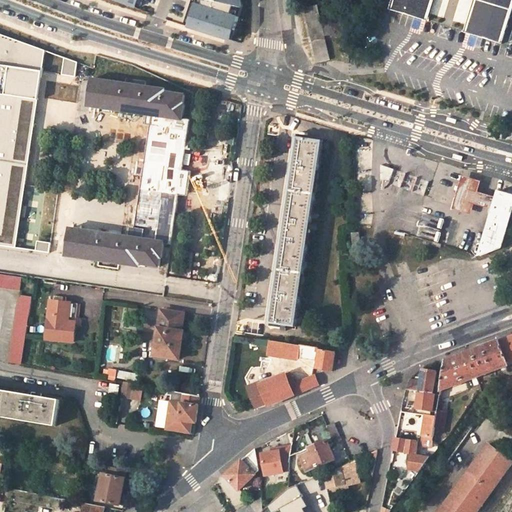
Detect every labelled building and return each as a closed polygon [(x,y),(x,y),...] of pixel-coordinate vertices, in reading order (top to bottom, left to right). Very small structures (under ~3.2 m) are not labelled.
[(181,23),(232,38),(242,10),(240,0),(195,0),(197,5),(187,2),(181,23)] [(392,0),(390,10),(426,21),(432,0),(392,0)] [(511,0),(478,0),(468,31),(467,33),(500,44),(511,6),(511,0)] [(317,65),(330,61),(324,36),(347,35),(346,23),(322,24),(317,5),(303,8),(317,65)] [(0,245),(19,248),(44,41),(0,35),(0,245)] [(64,58),(60,73),(74,77),(78,62),(64,58)] [(93,81),(89,107),(161,117),(153,173),(151,172),(151,177),(149,177),(149,180),(150,180),(150,184),(151,184),(143,239),(71,229),(67,256),(145,266),(145,264),(159,266),(160,257),(162,257),(164,244),(171,245),(178,195),(177,194),(181,170),(183,170),(190,120),(183,119),(185,106),(184,106),(185,96),(171,94),(171,92),(93,81)] [(299,138),(272,323),(296,326),(323,141),(299,138)] [(490,209),(493,197),(476,193),(479,182),(460,177),(451,210),(471,215),(474,204),(490,209)] [(424,195),(427,182),(421,180),(418,193),(424,195)] [(502,247),(511,213),(511,195),(495,191),(493,197),(490,209),(483,232),(475,259),(502,247)] [(358,233),(351,233),(353,253),(359,253),(358,247),(360,247),(358,233)] [(35,250),(49,252),(50,242),(36,241),(35,250)] [(0,253),(0,270),(28,275),(31,258),(0,253)] [(0,275),(0,287),(20,291),(22,278),(0,275)] [(19,295),(9,361),(21,364),(32,297),(19,295)] [(75,344),(78,323),(71,322),(74,304),(54,300),(47,339),(75,344)] [(71,322),(78,323),(81,304),(74,304),(71,322)] [(161,310),(155,354),(179,358),(184,332),(182,331),(184,313),(161,310)] [(511,362),(511,336),(502,340),(448,359),(440,388),(506,365),(511,362)] [(273,342),(271,357),(297,361),(298,355),(299,346),(273,342)] [(302,346),(300,358),(318,361),(317,369),(332,371),(335,351),(320,349),(318,349),(302,346)] [(406,390),(421,391),(434,391),(437,370),(425,369),(423,378),(411,378),(406,390)] [(119,370),(117,377),(133,381),(135,374),(119,370)] [(293,371),(286,374),(291,385),(298,382),(293,371)] [(298,382),(291,385),(286,374),(261,384),(261,382),(250,387),(259,408),(269,403),(270,405),(318,385),(314,375),(298,382)] [(121,397),(140,402),(144,389),(124,384),(121,397)] [(0,390),(0,416),(56,426),(60,400),(42,397),(31,396),(0,390)] [(168,390),(168,395),(172,395),(167,429),(190,432),(192,421),(196,422),(200,396),(168,390)] [(419,409),(438,411),(439,406),(441,396),(439,392),(434,391),(421,391),(419,409)] [(437,415),(435,429),(445,430),(448,412),(438,411),(437,415)] [(435,429),(437,415),(428,414),(423,446),(431,447),(435,429)] [(325,426),(332,444),(341,441),(334,423),(325,426)] [(422,443),(396,439),(394,450),(420,453),(422,443)] [(318,448),(300,455),(307,471),(334,459),(326,440),(316,444),(318,448)] [(478,511),(511,467),(511,461),(487,443),(435,511),(478,511)] [(318,448),(316,444),(298,452),(300,455),(318,448)] [(282,466),(288,465),(292,445),(277,448),(278,451),(260,455),(265,476),(283,473),(282,466)] [(226,476),(239,489),(258,471),(256,448),(226,476)] [(369,454),(366,476),(373,477),(377,451),(369,454)] [(325,474),(328,488),(348,479),(342,466),(325,474)] [(110,467),(110,475),(104,474),(99,500),(121,505),(127,470),(110,467)] [(323,511),(312,491),(298,499),(301,504),(286,511),(323,511)] [(260,511),(263,510),(261,498),(239,511),(260,511)]
